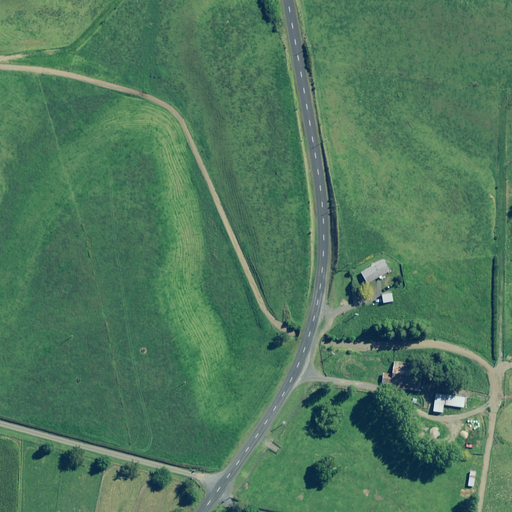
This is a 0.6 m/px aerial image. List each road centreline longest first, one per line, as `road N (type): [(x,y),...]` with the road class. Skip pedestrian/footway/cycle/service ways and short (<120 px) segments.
road 1 (unclassified): [(287,0),(323,243),(318,294),(291,376),(200,511)]
road 2 (track): [(0,422),(220,484)]
road 3 (track): [(421,395),(291,376)]
road 4 (track): [(468,511),(451,449),(421,395)]
